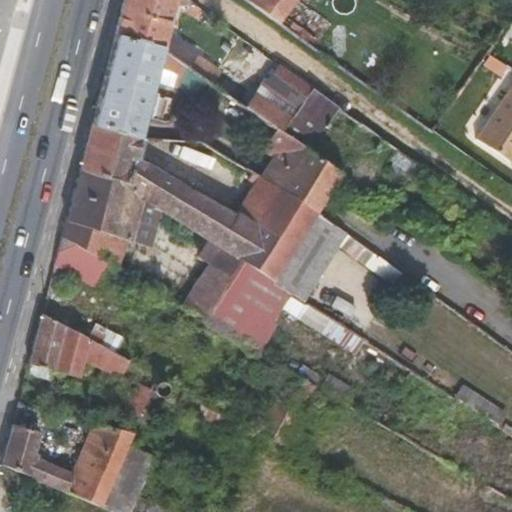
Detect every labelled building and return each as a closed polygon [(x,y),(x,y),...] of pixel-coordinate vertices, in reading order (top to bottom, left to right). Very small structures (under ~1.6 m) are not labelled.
[(213,83),(221,73),(167,33),(174,6),(184,6),(195,13),(199,8),(188,0),(122,0),(113,34),(162,45),(213,83)] [(295,0),(245,0),(266,15),(277,23),(293,4),(295,0)] [(313,48),(318,40),(288,18),(296,7),(293,4),(277,23),(313,48)] [(116,130),(140,137),(142,128),(162,45),(113,34),(92,115),(90,123),(116,130)] [(340,108),(276,63),(251,95),(243,105),(275,128),(280,132),(309,152),(340,108)] [(511,86),(474,139),(511,165),(511,86)] [(110,150),(116,130),(90,123),(85,144),(110,150)] [(323,203),(341,174),(309,152),(280,132),(275,128),(262,148),(273,156),(265,168),(258,177),(317,212),(323,203)] [(110,150),(135,157),(140,137),(116,130),(110,150)] [(185,141),(160,139),(157,156),(181,160),(185,141)] [(232,214),(135,157),(110,150),(85,144),(77,171),(113,185),(139,201),(206,242),(272,283),(317,212),(258,177),(232,214)] [(64,222),(128,241),(139,201),(113,185),(77,171),(77,173),(65,218),(64,222)] [(303,302),(339,248),(348,234),(320,214),(317,212),(272,283),(291,295),(303,302)] [(117,271),(128,241),(64,222),(60,237),(81,250),(104,263),(117,271)] [(348,234),(339,248),(392,286),(402,271),(373,251),(348,234)] [(81,250),(60,237),(53,263),(74,274),(81,250)] [(282,309),(291,295),(272,283),(206,242),(196,256),(207,263),(179,307),(255,351),(282,309)] [(93,284),(104,263),(81,250),(74,274),(93,284)] [(291,295),(282,309),(354,354),(363,340),(359,338),(324,316),(303,302),(291,295)] [(138,383),(136,388),(122,417),(154,428),(172,383),(61,324),(40,313),(26,365),(50,371),(77,378),(82,358),(119,378),(118,380),(126,385),(129,379),(138,383)] [(48,381),(50,371),(26,365),(25,369),(24,375),(48,381)] [(267,436),(286,447),(292,437),(319,388),(288,370),(256,430),(267,436)] [(345,403),(353,389),(328,373),(319,388),(345,403)] [(129,379),(126,385),(127,388),(129,389),(132,390),(136,388),(138,383),(129,379)] [(482,416),(511,434),(511,417),(462,385),(454,397),(482,416)] [(193,413),(201,399),(185,391),(177,405),(193,413)] [(234,417),(201,399),(193,413),(224,429),(234,417)] [(110,511),(128,511),(136,495),(152,457),(129,444),(132,435),(90,424),(75,473),(44,461),(45,454),(35,451),(39,432),(11,424),(9,430),(0,464),(23,474),(110,511)] [(308,446),(292,437),(286,447),(303,456),(308,446)] [(147,511),(152,502),(136,495),(128,511),(147,511)] [(174,511),(152,502),(147,511),(174,511)]
